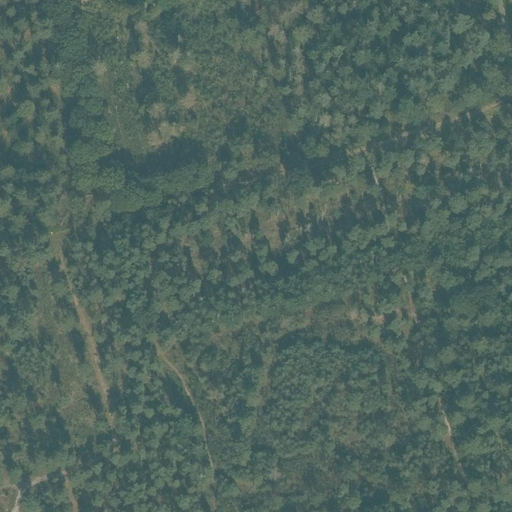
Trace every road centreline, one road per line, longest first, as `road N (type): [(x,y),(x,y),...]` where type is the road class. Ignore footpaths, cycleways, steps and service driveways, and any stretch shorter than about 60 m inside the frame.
road 1 (track): [(287,165),(0,251)]
road 2 (track): [(61,0),(118,216)]
road 3 (track): [(511,106),(354,148)]
